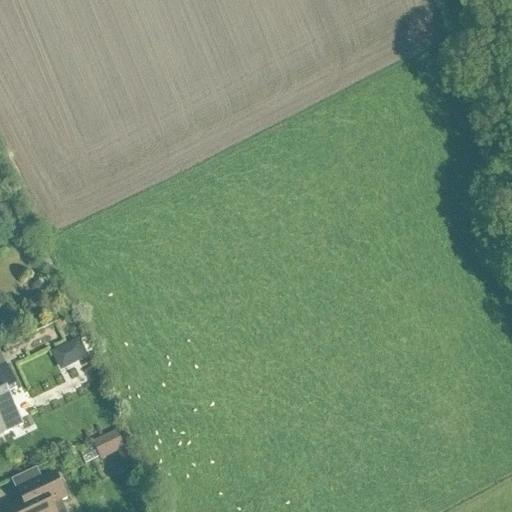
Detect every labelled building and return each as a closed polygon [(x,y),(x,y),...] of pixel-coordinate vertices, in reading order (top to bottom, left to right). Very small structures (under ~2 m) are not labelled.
[(9,206),(0,208),(0,227),(14,224),(9,206)] [(80,341),(51,355),(61,374),(89,360),(80,341)] [(0,437),(23,427),(8,396),(17,392),(6,368),(5,369),(0,357),(0,437)] [(92,445),(101,462),(125,451),(117,434),(92,445)] [(16,493),(18,507),(6,511),(66,511),(62,503),(67,501),(55,475),(41,481),(36,471),(11,483),(16,493)]
